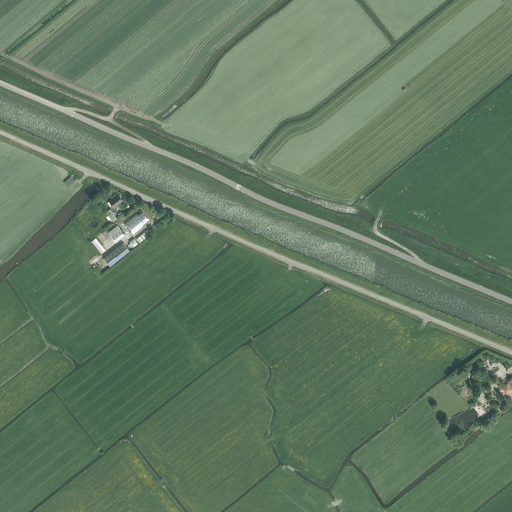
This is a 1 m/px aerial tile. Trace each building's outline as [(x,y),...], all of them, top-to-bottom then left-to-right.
[(71,176),(64,182),(68,186),(74,180),(71,176)] [(112,199),(109,201),(113,206),(110,209),(113,214),(117,211),(115,208),(120,204),(119,203),(120,202),(123,200),(121,198),(121,197),(120,196),(119,195),(117,193),(111,198),(112,199)] [(110,209),(106,213),(108,215),(113,222),(117,218),(113,214),(110,209)] [(137,214),(125,224),(133,234),(144,226),(143,224),(149,219),(143,212),(138,215),(137,214)] [(108,233),(116,242),(125,235),(118,225),(108,233)] [(148,230),(136,239),(140,243),(151,234),(148,230)] [(96,238),(91,241),(101,254),(105,250),(96,238)] [(134,238),(130,242),(130,243),(133,246),(134,247),(139,244),(134,238)] [(123,242),(104,257),(110,266),(130,250),(123,242)] [(474,366),(465,369),(471,388),(474,387),(468,371),(475,369),(474,366)] [(507,394),(511,389),(511,377),(508,381),(510,384),(509,384),(508,383),(501,388),(507,394)]
